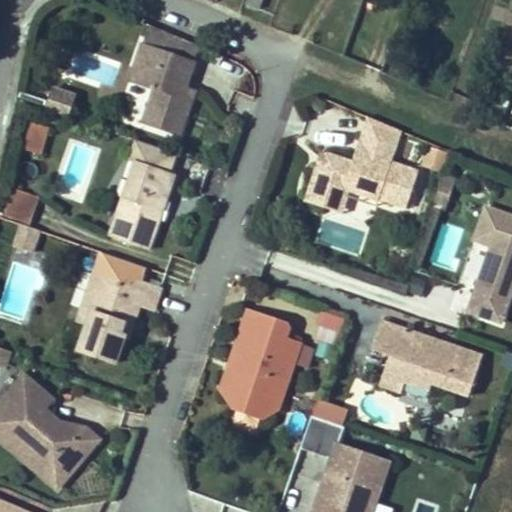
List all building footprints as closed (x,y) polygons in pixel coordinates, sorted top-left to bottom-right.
[(246,0),(245,5),(259,9),(262,0),(246,0)] [(200,46),(150,25),(143,43),(194,62),(200,46)] [(141,123),(178,137),(195,90),(186,87),(194,62),(143,43),(129,81),(154,90),(141,123)] [(45,108),(69,116),(77,94),(52,86),(45,108)] [(487,117),(502,123),(509,103),(494,97),(487,117)] [(367,117),(361,135),(396,147),(402,131),(367,117)] [(23,149),(42,155),(49,128),(30,122),(23,149)] [(361,190),(364,195),(406,209),(418,171),(391,162),(396,147),(361,135),(352,162),(321,152),(305,198),(326,205),(329,195),(341,199),(346,185),(361,190)] [(170,173),(177,155),(137,142),(131,161),(136,163),(111,237),(150,251),(176,175),(170,173)] [(427,146),(422,167),(443,171),(447,151),(427,146)] [(445,211),(456,179),(444,174),(433,207),(445,211)] [(14,188),(4,216),(30,225),(40,197),(14,188)] [(466,311),(500,323),(511,288),(511,216),(485,206),(473,239),(490,246),(466,311)] [(31,253),(38,231),(21,225),(14,247),(31,253)] [(88,322),(104,276),(95,272),(78,319),(88,322)] [(154,310),(162,289),(134,279),(132,285),(104,276),(88,322),(78,350),(115,363),(125,335),(121,334),(124,323),(132,326),(140,305),(154,310)] [(425,281),(412,277),(407,289),(420,293),(425,281)] [(294,364),(301,344),(287,338),(291,324),(249,309),(234,351),(244,355),(238,372),(227,368),(220,389),(239,396),(234,410),(240,412),(257,418),(261,419),(266,405),(273,386),(284,390),(294,364)] [(327,331),(336,334),(341,320),(332,317),(327,331)] [(484,356),(382,321),(372,349),(391,355),(381,384),(403,392),(406,381),(431,390),(433,383),(470,396),(484,356)] [(129,336),(132,326),(124,323),(121,334),(125,335),(129,336)] [(315,349),(301,344),(294,364),(308,369),(315,349)] [(9,352),(0,348),(0,364),(4,366),(9,352)] [(244,355),(234,351),(227,368),(238,372),(244,355)] [(16,452),(56,485),(97,436),(84,425),(75,435),(43,408),(52,398),(22,373),(0,399),(0,425),(16,438),(16,452)] [(278,410),(284,390),(273,386),(266,405),(261,419),(278,410)] [(220,389),(234,410),(239,396),(220,389)] [(311,416),(327,421),(333,405),(316,399),(311,416)] [(348,410),(333,405),(327,421),(342,427),(348,410)] [(252,430),(257,418),(240,412),(236,425),(252,430)] [(311,416),(300,449),(332,460),(313,511),(369,511),(387,463),(337,446),(344,427),(342,427),(327,421),(311,416)] [(16,438),(0,425),(0,438),(16,452),(16,438)] [(20,511),(0,503),(0,511),(20,511)]
